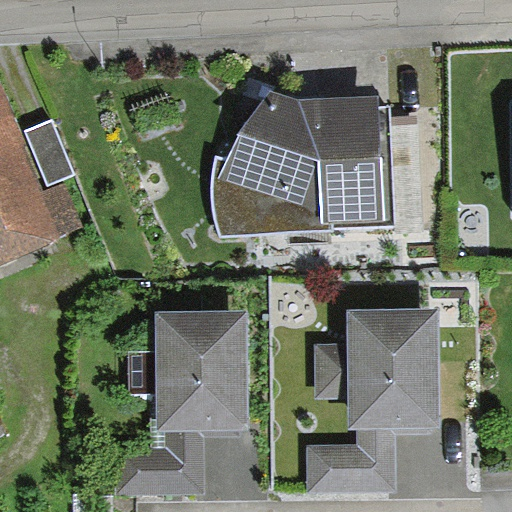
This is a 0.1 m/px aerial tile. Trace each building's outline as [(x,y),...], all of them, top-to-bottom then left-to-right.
[(395,231),(391,106),(300,109),(270,100),(239,145),(229,164),(216,161),(214,175),(213,189),(213,205),(215,222),(219,235),(222,243),(333,240),(333,234),(395,231)] [(0,269),(50,250),(0,117),(0,269)] [(438,321),(347,323),(349,442),(440,440),(438,321)] [(238,324),(147,326),(150,444),(241,443),(238,324)] [(377,462),(303,463),(303,503),(378,502),(377,462)] [(198,466),(123,467),(124,508),(199,507),(198,466)]
